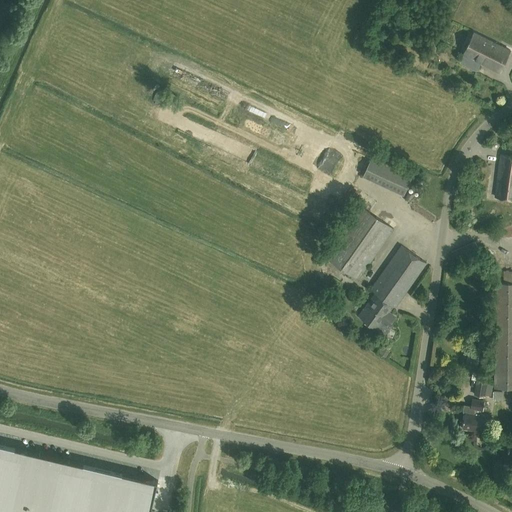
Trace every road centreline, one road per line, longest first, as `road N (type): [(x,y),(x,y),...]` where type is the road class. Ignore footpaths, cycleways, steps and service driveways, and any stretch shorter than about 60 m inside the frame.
road 1 (unclassified): [(406,471),(0,390)]
road 2 (unclassified): [(406,471),(449,187),(481,131),(511,109)]
